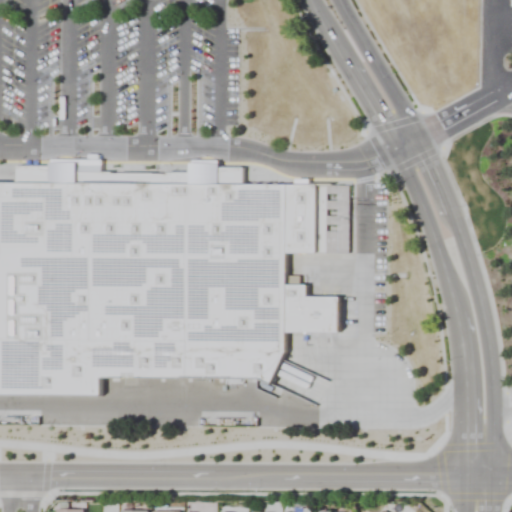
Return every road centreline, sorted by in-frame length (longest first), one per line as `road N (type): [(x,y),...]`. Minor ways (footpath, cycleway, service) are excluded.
road 1 (residential): [(325,0),(417,155),(459,251),(485,382),(482,511)]
road 2 (residential): [(511,474),(0,476)]
